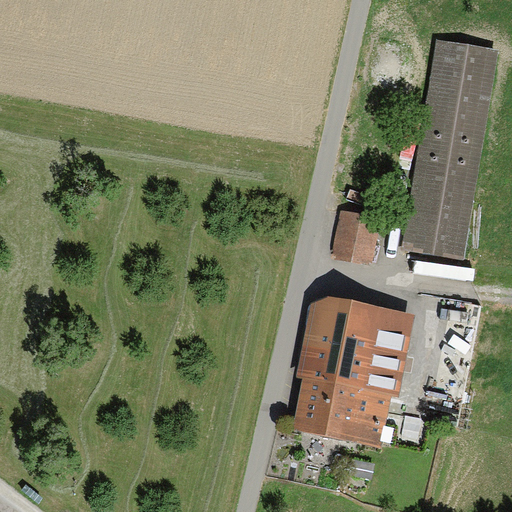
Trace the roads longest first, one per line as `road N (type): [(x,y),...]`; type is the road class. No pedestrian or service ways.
road 1 (residential): [(357,0),(245,511)]
road 2 (track): [(302,276),(511,295)]
